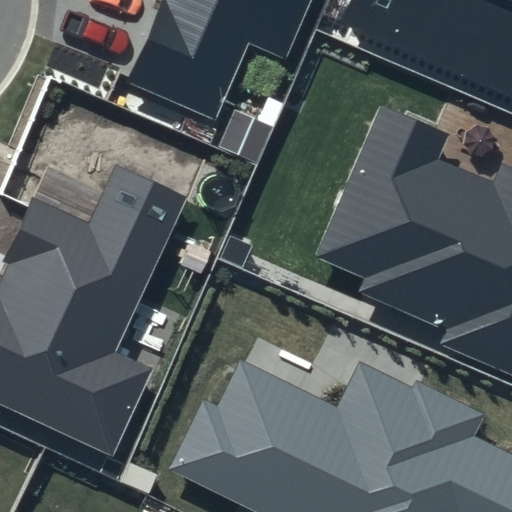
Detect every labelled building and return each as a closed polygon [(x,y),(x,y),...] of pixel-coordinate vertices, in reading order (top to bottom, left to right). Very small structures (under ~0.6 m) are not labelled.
[(163,0),(129,83),(215,119),(247,43),(286,60),(311,0),(163,0)] [(511,0),(350,0),(341,22),(511,95),(511,0)] [(446,135),(380,106),(314,258),(363,279),(358,293),(446,331),(440,343),(511,374),(511,167),(502,163),(493,185),(435,160),(446,135)] [(0,268),(0,401),(113,453),(152,369),(115,352),(187,196),(115,162),(87,221),(33,197),(0,268)] [(338,409),(241,361),(219,405),(204,398),(168,470),(253,511),(510,511),(511,509),(511,454),(475,436),(486,416),(415,381),(411,388),(361,363),(338,409)]
